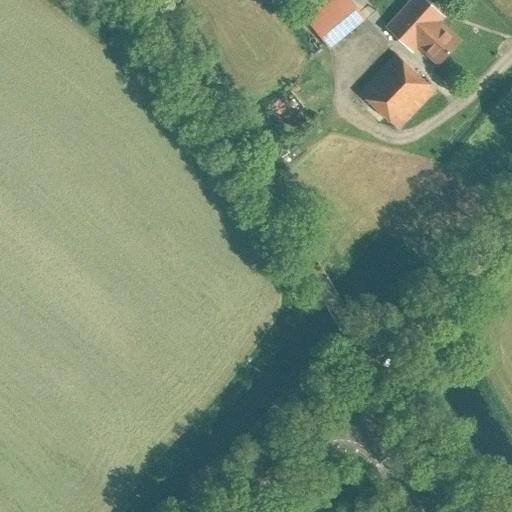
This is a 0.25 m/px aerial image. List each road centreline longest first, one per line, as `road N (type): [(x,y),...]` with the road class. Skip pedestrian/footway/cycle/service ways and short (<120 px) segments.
road 1 (track): [(368,382),(136,0)]
road 2 (tertiary): [(345,412),(511,219)]
road 3 (tertiary): [(250,511),(345,412)]
road 4 (unclassified): [(414,511),(345,412)]
